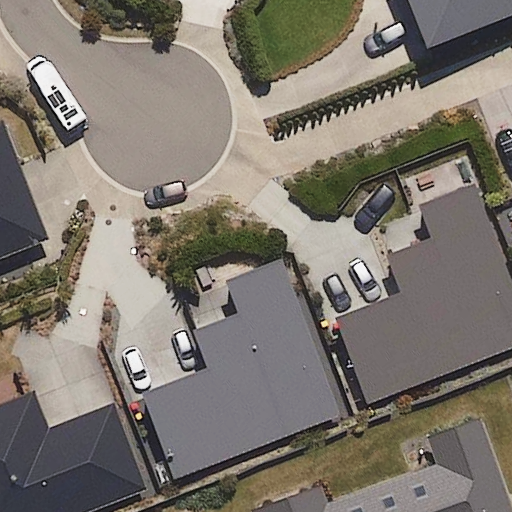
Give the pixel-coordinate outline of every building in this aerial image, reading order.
[(511,0),(403,0),(422,48),(511,13),(511,0)] [(0,258),(45,241),(0,126),(0,258)] [(365,404),(511,347),(511,296),(470,187),(369,225),(396,296),(333,320),(365,404)] [(170,480),(336,416),(277,262),(178,301),(205,370),(138,396),(170,480)] [(27,396),(0,406),(0,511),(85,511),(143,490),(111,406),(42,433),(27,396)] [(511,511),(511,495),(505,498),(477,421),(424,440),(434,466),(325,505),(318,488),(250,511),(511,511)]
